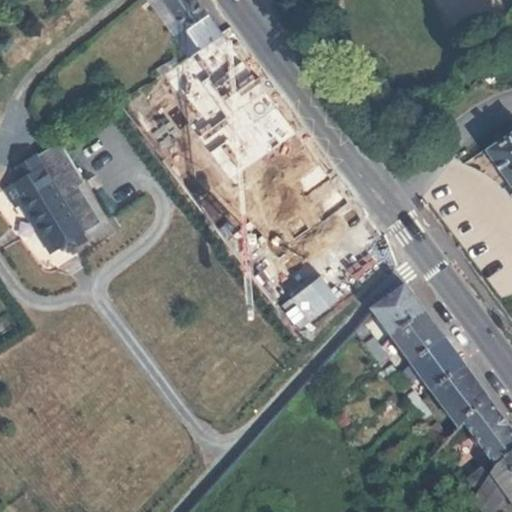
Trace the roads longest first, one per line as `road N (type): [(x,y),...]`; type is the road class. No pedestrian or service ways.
road 1 (residential): [(180,511),(424,257)]
road 2 (secondary): [(238,0),(424,257)]
road 3 (secondary): [(424,257),(511,377)]
